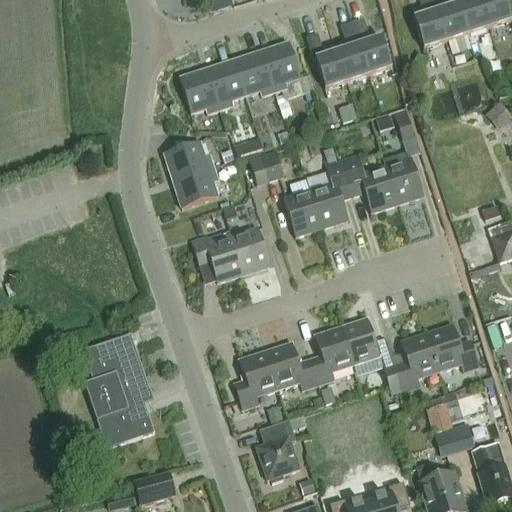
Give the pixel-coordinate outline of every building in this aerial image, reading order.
[(230,0),(206,0),(212,18),(234,10),(230,0)] [(445,46),(430,0),(417,0),(422,14),(426,12),(428,18),(413,23),(423,53),(445,46)] [(430,0),(445,46),(467,39),(457,9),(443,13),(441,8),(445,6),(446,6),(443,0),(430,0)] [(489,32),(478,0),(470,0),(472,4),(457,9),(467,39),(489,32)] [(511,25),(503,0),(478,0),(489,32),(511,25)] [(511,0),(503,0),(511,25),(511,24),(511,0)] [(352,26),(369,79),(391,72),(381,42),(366,47),(365,41),(368,40),(363,23),(352,26)] [(337,56),(347,87),(369,79),(352,26),(340,30),(346,47),(349,46),(351,52),(337,56)] [(347,87),(337,56),(323,61),(321,55),(323,55),(317,38),(306,41),(313,65),(315,65),(325,94),(347,87)] [(288,94),(286,88),(300,83),(288,47),(261,56),(275,98),(288,94)] [(275,98),(261,56),(234,65),(245,101),(260,96),(262,102),(275,98)] [(245,101),(234,65),(206,74),(220,116),(233,111),(231,105),(245,101)] [(220,116),(206,74),(179,83),(190,119),(205,114),(207,120),(220,116)] [(288,106),(278,109),(282,121),(292,118),(288,106)] [(486,118),(499,132),(511,120),(511,119),(499,106),(486,118)] [(352,108),(338,113),(343,127),(356,122),(352,108)] [(414,142),(405,115),(395,118),(393,119),(402,146),(404,145),(414,142)] [(333,127),(330,117),(324,119),(327,129),(333,127)] [(276,138),(280,147),(290,144),(287,134),(276,138)] [(237,161),(263,153),(259,141),(233,149),(237,161)] [(172,186),(214,172),(210,159),(204,161),(199,146),(164,158),(172,186)] [(332,152),(322,155),(326,166),(336,163),(332,152)] [(230,154),(220,158),(224,167),(234,164),(230,154)] [(276,155),(260,160),(268,186),(284,181),(276,155)] [(387,170),(385,171),(397,209),(423,201),(411,163),(408,164),(406,157),(385,163),(387,170)] [(260,160),(250,163),(258,189),(268,186),(260,160)] [(363,178),(361,171),(358,162),(341,167),(352,201),(364,197),(370,218),(397,209),(385,171),(363,178)] [(309,181),(313,194),(309,195),(321,233),(348,225),(341,205),(352,201),(341,167),(326,172),(327,176),(309,181)] [(214,172),(172,186),(181,213),(217,202),(213,188),(219,186),(214,172)] [(295,242),(321,233),(309,195),(283,203),(295,242)] [(233,209),(222,213),(226,224),(237,220),(233,209)] [(486,230),(503,224),(497,210),(481,216),(486,230)] [(511,222),(487,231),(491,243),(511,236),(511,222)] [(231,241),(243,279),(269,271),(257,232),(231,241)] [(500,270),(511,266),(511,236),(491,243),(500,270)] [(243,279),(231,241),(209,248),(207,241),(191,246),(199,271),(210,267),(217,287),(243,279)] [(498,265),(473,275),(480,294),(505,284),(498,265)] [(341,332),(353,370),(357,381),(383,373),(379,361),(367,323),(341,332)] [(426,338),(438,376),(460,369),(463,376),(479,371),(470,345),(459,349),(453,330),(426,338)] [(353,370),(341,332),(314,340),(321,361),(310,364),(318,389),(333,384),(331,377),(353,370)] [(438,376),(426,338),(400,347),(406,366),(397,369),(405,394),(419,390),(417,383),(438,376)] [(107,455),(155,439),(143,403),(152,399),(131,340),(83,357),(94,387),(85,390),(107,455)] [(318,389),(310,364),(298,368),(291,348),(265,356),(278,394),(299,387),(302,394),(318,389)] [(278,394),(265,356),(239,365),(245,385),(234,389),(242,414),(258,408),(256,401),(278,394)] [(392,357),(379,361),(383,373),(396,368),(395,367),(394,362),(392,357)] [(391,399),(405,394),(397,369),(383,373),(391,399)] [(330,391),(320,394),(324,409),(335,406),(330,391)] [(455,398),(440,403),(441,408),(444,407),(446,413),(458,409),(455,398)] [(321,401),(312,404),(315,413),(324,411),(321,401)] [(441,408),(426,413),(441,462),(460,456),(452,432),(446,413),(444,407),(441,408)] [(268,413),(271,424),(283,420),(279,409),(268,413)] [(302,420),(288,425),(292,435),(306,430),(302,420)] [(288,425),(258,435),(264,450),(288,442),(290,447),(295,445),(292,435),(288,425)] [(467,427),(452,432),(460,456),(475,452),(467,427)] [(264,450),(255,453),(267,485),(270,484),(271,488),(283,484),(282,480),(299,474),(290,447),(288,442),(264,450)] [(498,448),(472,456),(479,479),(478,479),(487,510),(511,502),(511,493),(505,471),(498,448)] [(416,473),(420,486),(419,486),(427,511),(463,511),(452,476),(436,481),(433,468),(416,473)] [(169,476),(133,486),(140,511),(177,501),(173,489),(170,478),(169,476)] [(389,496),(367,502),(369,511),(401,511),(409,510),(402,486),(387,491),(389,496)] [(133,495),(119,499),(122,511),(136,508),(133,495)] [(343,504),(328,508),(329,511),(369,511),(367,502),(345,509),(343,504)]
